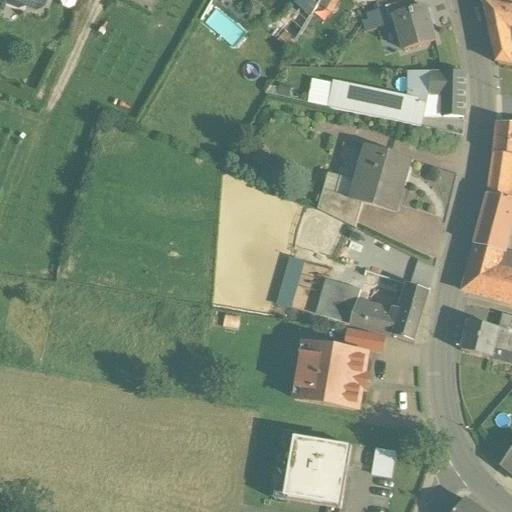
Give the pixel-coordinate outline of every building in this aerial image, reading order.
[(5,0),(33,10),(41,8),(43,0),(5,0)] [(349,0),(321,0),(317,7),(337,20),(349,0)] [(410,0),(379,0),(377,2),(377,3),(381,20),(395,17),(413,11),(410,0)] [(511,0),(479,0),(480,2),(484,3),(511,9),(511,0)] [(511,9),(484,3),(490,30),(506,33),(508,29),(511,29),(511,9)] [(413,11),(395,17),(404,46),(405,52),(435,44),(425,8),(413,11)] [(233,42),(241,30),(213,11),(205,23),(233,42)] [(364,23),(367,34),(377,31),(373,15),(367,17),(368,22),(364,23)] [(506,33),(490,30),(497,65),(511,68),(511,50),(510,50),(506,33)] [(430,96),(430,75),(413,75),(413,80),(406,80),(407,96),(430,96)] [(463,75),(430,75),(430,96),(443,96),(443,118),(463,118),(463,75)] [(462,137),(463,118),(443,118),(443,96),(430,96),(407,96),(323,79),(317,106),(393,122),(398,98),(425,104),(420,128),(462,137)] [(425,104),(398,98),(393,122),(420,128),(425,104)] [(511,126),(498,126),(494,157),(511,158),(511,126)] [(410,163),(364,150),(354,184),(350,200),(349,202),(363,206),(396,215),(410,163)] [(511,170),(511,158),(494,157),(488,197),(511,202),(511,190),(509,190),(511,170)] [(328,177),(324,193),(350,200),(354,184),(328,177)] [(356,230),(363,206),(349,202),(350,200),(324,193),(319,211),(356,230)] [(510,226),(511,219),(511,202),(488,197),(483,218),(510,226)] [(510,226),(483,218),(471,261),(499,269),(503,254),(510,226)] [(511,256),(503,254),(499,269),(511,272),(511,256)] [(289,310),(302,264),(291,260),(278,307),(289,310)] [(511,272),(499,269),(471,261),(463,292),(511,305),(511,272)] [(334,285),(324,319),(351,326),(356,307),(360,293),(334,285)] [(432,294),(410,288),(402,315),(393,317),(369,311),(364,330),(414,345),(432,294)] [(369,311),(356,307),(351,326),(364,330),(369,311)] [(511,318),(494,314),(490,329),(501,332),(510,334),(511,334),(511,318)] [(490,329),(470,324),(463,352),(493,360),(498,343),(501,332),(490,329)] [(342,346),(344,333),(318,331),(316,344),(342,346)] [(510,334),(501,332),(498,343),(507,345),(510,334)] [(384,340),(349,334),(346,348),(381,354),(384,340)] [(511,346),(507,345),(498,343),(493,360),(511,365),(511,346)] [(367,358),(304,348),(295,402),(357,412),(361,391),(364,391),(367,389),(368,382),(366,379),(363,379),(367,358)] [(340,511),(352,449),(298,440),(296,452),(288,451),(282,488),(290,490),(288,503),(340,511)] [(373,477),(392,480),(396,454),(377,451),(373,477)] [(479,511),(466,502),(458,511),(479,511)]
